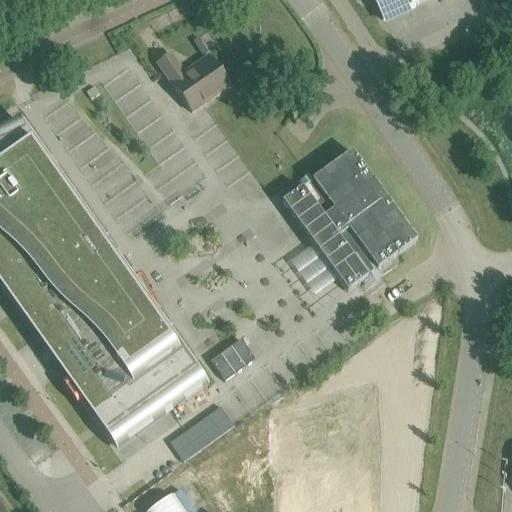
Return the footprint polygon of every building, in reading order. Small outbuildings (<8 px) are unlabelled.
[(373,0),(383,22),(431,0),(373,0)] [(183,73),(170,82),(192,115),(230,88),(209,58),(185,75),(183,73)] [(117,452),(209,387),(23,126),(0,137),(0,287),(45,352),(44,356),(44,360),(47,364),(51,366),(55,366),(117,452)] [(352,153),(283,204),(348,294),(418,243),(352,153)] [(380,511),(374,403),(274,408),(279,511),(380,511)] [(165,511),(216,511),(200,488),(165,511)]
